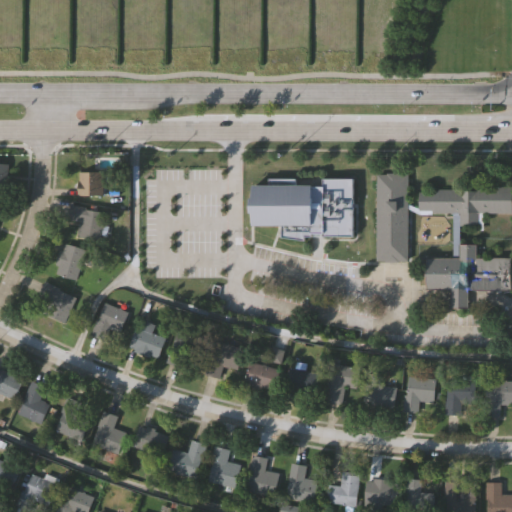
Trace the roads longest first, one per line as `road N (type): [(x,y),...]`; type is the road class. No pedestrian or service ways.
road 1 (residential): [(511,449),(353,443),(250,424),(99,376),(0,330)]
road 2 (secondary): [(500,93),(40,97)]
road 3 (secondary): [(50,136),(398,136)]
road 4 (residential): [(0,292),(27,229),(50,136)]
